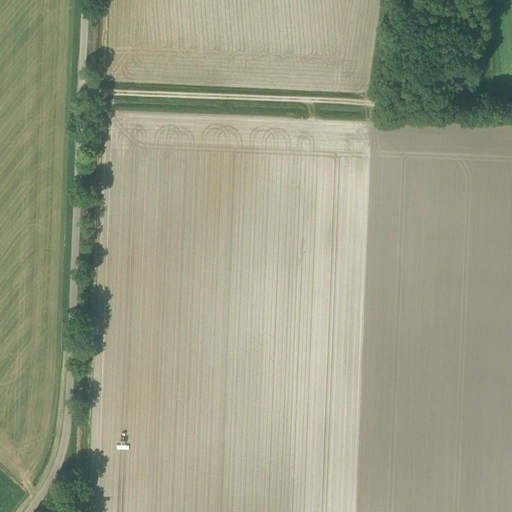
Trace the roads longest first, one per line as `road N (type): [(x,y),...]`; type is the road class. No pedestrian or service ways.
road 1 (unclassified): [(33,511),(60,471),(73,412),(91,0)]
road 2 (track): [(88,98),(511,116)]
